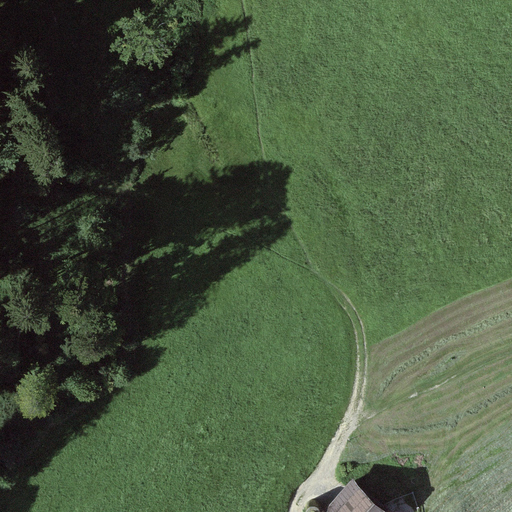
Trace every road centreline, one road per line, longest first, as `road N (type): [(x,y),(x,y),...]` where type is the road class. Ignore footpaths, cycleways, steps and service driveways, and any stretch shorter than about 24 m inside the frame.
road 1 (track): [(331,281),(131,193),(0,173)]
road 2 (track): [(352,423),(511,349)]
road 3 (track): [(331,281),(355,311),(363,349),(352,423)]
